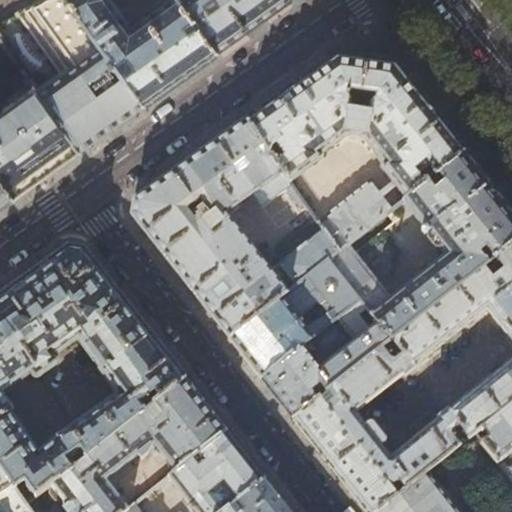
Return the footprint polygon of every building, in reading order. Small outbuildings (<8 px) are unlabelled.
[(61,72),(36,90),(78,149),(106,129),(143,102),(71,0),(41,0),(31,6),(18,13),(61,72)] [(71,0),(143,102),(179,76),(217,49),(181,0),(162,0),(130,22),(114,0),(71,0)] [(181,0),(217,49),(255,22),(286,0),(181,0)] [(299,83),(245,121),(290,182),(318,161),(320,160),(321,158),(321,156),(321,154),(346,136),(364,138),(383,163),(382,164),(382,166),(383,170),(405,199),(464,152),(425,103),(395,65),(336,56),(299,83)] [(0,177),(13,195),(39,176),(78,149),(36,90),(33,87),(0,110),(0,177)] [(292,186),(290,182),(245,121),(193,158),(134,201),(132,216),(180,277),(229,339),(328,261),(339,251),(323,230),(280,264),(281,266),(271,273),(224,214),(253,193),(262,207),(292,186)] [(391,299),(354,254),(347,245),(339,251),(328,261),(359,301),(370,315),(391,340),(511,245),(511,212),(497,194),(464,152),(405,199),(403,200),(423,225),(419,228),(422,232),(426,229),(441,247),(437,250),(442,258),(391,299)] [(0,204),(13,195),(0,177),(0,204)] [(314,216),(323,230),(339,251),(347,245),(393,208),(371,180),(328,213),(325,216),(326,217),(325,218),(320,212),(314,216)] [(511,245),(391,340),(383,347),(405,376),(415,368),(414,366),(486,310),(499,325),(499,326),(508,338),(509,338),(511,341),(511,361),(450,410),(449,409),(438,417),(460,446),(474,435),(511,404),(511,245)] [(23,279),(0,295),(0,341),(3,346),(14,339),(40,377),(53,368),(54,366),(55,364),(54,361),(53,359),(78,341),(118,395),(76,426),(68,431),(82,450),(81,451),(86,458),(185,379),(131,310),(83,250),(68,247),(23,279)] [(246,360),(261,379),(359,301),(328,261),(229,339),(246,360)] [(391,340),(370,315),(359,301),(261,379),(278,401),(292,419),(383,347),(391,340)] [(0,468),(11,484),(27,505),(51,486),(86,458),(81,451),(82,450),(68,431),(39,451),(11,412),(13,411),(2,394),(31,374),(34,378),(38,378),(40,377),(14,339),(3,346),(0,341),(0,468)] [(405,376),(383,347),(292,419),(330,466),(366,511),(376,511),(460,446),(438,417),(437,417),(438,419),(390,457),(381,446),(383,442),(384,439),(383,438),(375,425),(373,424),(369,423),(368,423),(364,425),(354,413),(403,375),(405,376)] [(206,406),(185,379),(86,458),(51,486),(52,487),(51,492),(56,499),(61,500),(62,499),(65,502),(64,504),(64,505),(64,506),(68,511),(124,511),(102,485),(135,458),(140,460),(146,456),(145,451),(153,445),(175,472),(226,431),(206,406)] [(511,404),(474,435),(497,464),(511,452),(511,404)] [(226,431),(175,472),(169,477),(178,488),(176,489),(175,491),(175,492),(175,495),(176,497),(187,511),(189,511),(223,511),(264,479),(243,453),(226,431)] [(511,511),(511,482),(497,464),(474,435),(460,446),(376,511),(511,511)] [(511,452),(497,464),(511,482),(511,452)] [(0,511),(31,511),(27,505),(11,484),(0,468),(0,511)] [(264,479),(223,511),(290,511),(282,502),(264,479)]
